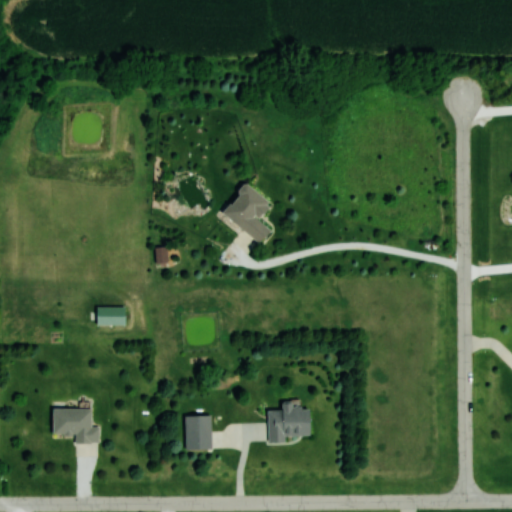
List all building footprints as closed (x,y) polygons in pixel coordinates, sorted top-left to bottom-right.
[(258,243),(268,229),(256,220),(269,203),(242,182),(219,213),(258,243)] [(94,306),(94,324),(123,325),(123,307),(94,306)] [(266,409),(267,443),(283,442),(283,436),(309,435),(308,405),(279,406),(279,409),(266,409)] [(51,435),(74,435),(74,443),(98,443),(98,426),(89,426),(89,408),(51,407),(51,435)] [(183,450),(209,450),(209,415),(183,415),(183,450)]
